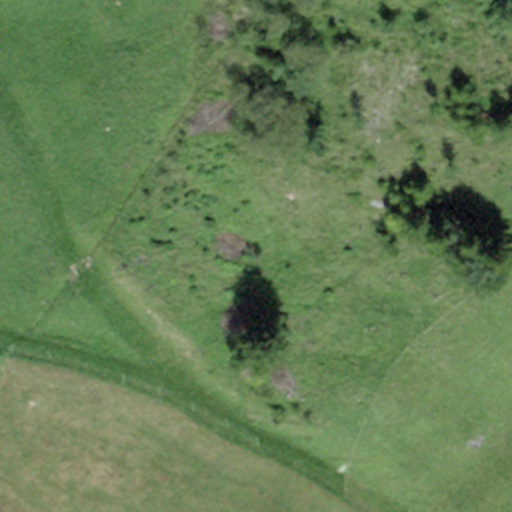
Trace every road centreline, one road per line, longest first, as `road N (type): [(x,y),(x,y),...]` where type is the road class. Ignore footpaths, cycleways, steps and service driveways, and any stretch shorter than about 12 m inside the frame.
road 1 (track): [(0,339),(106,367),(385,511)]
road 2 (track): [(227,424),(85,273),(59,234),(27,141),(0,97)]
